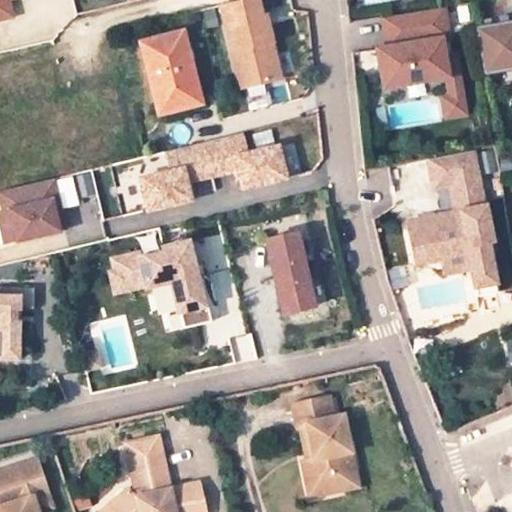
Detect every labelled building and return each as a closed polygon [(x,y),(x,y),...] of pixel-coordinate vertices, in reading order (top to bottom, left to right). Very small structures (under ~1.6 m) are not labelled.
[(255,0),(241,0),(220,5),(240,87),(280,77),(264,15),(259,16),(255,0)] [(444,6),(379,17),(383,45),(373,46),(379,83),(439,73),(454,71),(451,51),(441,53),(438,36),(448,34),(444,6)] [(511,19),(476,25),(484,76),(511,71),(511,19)] [(141,43),(160,111),(201,100),(182,32),(141,43)] [(457,91),(454,71),(439,73),(443,93),(457,91)] [(457,91),(443,93),(438,94),(442,119),(462,115),(457,91)] [(391,125),(423,123),(422,103),(390,105),(391,125)] [(239,133),(203,142),(211,176),(236,169),(241,188),(284,177),(276,145),(245,153),(241,139),(239,133)] [(171,171),(140,179),(148,211),(191,201),(186,182),(211,176),(203,142),(166,152),(171,171)] [(473,150),(428,158),(433,188),(450,185),(478,180),(473,150)] [(478,152),(482,175),(497,173),(493,150),(478,152)] [(88,174),(73,178),(79,199),(93,196),(88,174)] [(51,180),(0,192),(0,195),(3,210),(9,209),(16,241),(58,231),(51,200),(55,199),(51,180)] [(450,185),(455,214),(459,213),(479,209),(482,202),(478,180),(450,185)] [(62,231),(55,199),(51,200),(58,231),(62,231)] [(16,241),(9,209),(3,210),(0,210),(0,222),(5,243),(16,241)] [(437,217),(449,215),(448,209),(435,211),(437,217)] [(479,209),(459,213),(466,248),(486,244),(490,243),(484,213),(479,209)] [(466,248),(459,213),(455,214),(449,215),(437,217),(406,223),(414,264),(442,258),(441,252),(466,248)] [(296,233),(265,240),(272,269),(274,269),(277,284),(276,284),(283,314),(314,307),(307,277),(305,277),(302,262),(303,262),(296,233)] [(115,272),(110,273),(115,293),(145,286),(146,288),(170,282),(178,313),(180,312),(183,328),(211,322),(207,305),(203,306),(196,276),(190,278),(188,270),(194,268),(188,242),(162,248),(164,253),(140,259),(139,253),(112,260),(115,272)] [(496,293),(486,244),(466,248),(467,253),(473,282),(476,296),(496,293)] [(441,252),(442,258),(461,254),(467,253),(466,248),(441,252)] [(466,283),(473,282),(467,253),(461,254),(466,283)] [(1,296),(0,296),(0,355),(1,356),(1,359),(20,359),(20,321),(17,321),(17,309),(35,309),(35,288),(1,288),(1,296)] [(97,352),(82,356),(85,370),(100,367),(97,352)] [(338,495),(336,480),(353,476),(341,422),(331,423),(326,400),(291,408),(296,432),(307,430),(314,462),(302,465),(310,501),(338,495)] [(206,511),(201,484),(171,490),(162,454),(129,462),(136,498),(124,489),(104,511),(206,511)] [(22,467),(4,473),(14,505),(22,503),(32,500),(22,467)] [(0,511),(24,511),(22,503),(14,505),(4,473),(0,474),(0,511)] [(336,480),(338,495),(356,491),(353,476),(336,480)]
